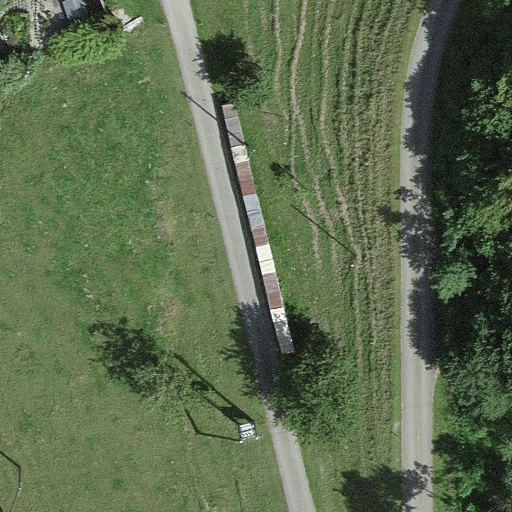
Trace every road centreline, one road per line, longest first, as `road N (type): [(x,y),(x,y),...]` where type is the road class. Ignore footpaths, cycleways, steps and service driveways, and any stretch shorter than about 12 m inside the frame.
road 1 (track): [(171,0),(302,511)]
road 2 (track): [(446,0),(424,71),(416,137),(419,511)]
